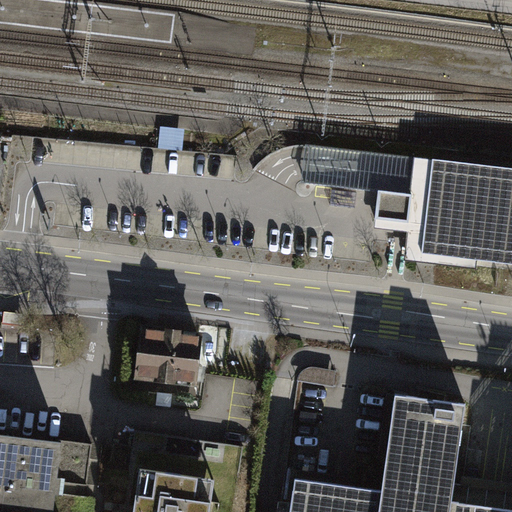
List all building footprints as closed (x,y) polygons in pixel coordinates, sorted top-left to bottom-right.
[(511,168),(416,157),(411,199),(381,195),(378,225),(411,229),(407,260),(511,271),(511,168)] [(198,335),(144,329),(138,376),(193,382),(198,335)] [(307,476),(301,511),(511,511),(511,510),(457,503),(470,412),(403,402),(390,488),(307,476)] [(167,454),(168,432),(137,430),(136,452),(167,454)] [(0,434),(0,511),(52,511),(55,492),(85,496),(92,444),(59,440),(59,442),(0,434)] [(209,511),(210,502),(197,500),(201,478),(140,469),(133,511),(209,511)]
